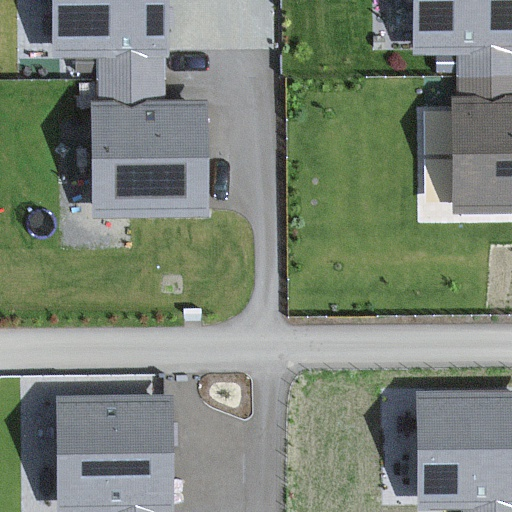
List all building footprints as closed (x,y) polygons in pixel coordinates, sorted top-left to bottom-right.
[(59,0),(60,55),(101,55),(167,54),(166,0),(59,0)] [(511,0),(417,0),(418,48),(418,55),(460,55),(511,55),(511,0)] [(101,55),(102,80),(102,103),(168,102),(167,54),(101,55)] [(511,102),(511,55),(460,55),(460,103),(511,102)] [(207,102),(168,102),(102,103),(96,103),(97,216),(208,215),(208,209),(207,102)] [(511,102),(460,103),(452,103),(453,221),(511,220),(511,102)] [(63,397),(64,508),(106,508),(172,507),(171,396),(63,397)] [(511,396),(424,397),(425,508),(467,508),(511,507),(511,396)]
